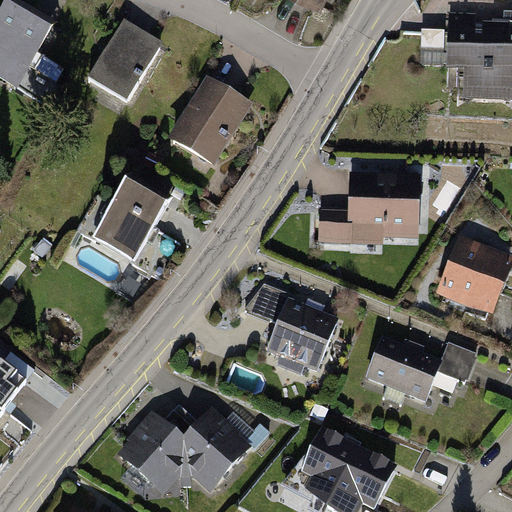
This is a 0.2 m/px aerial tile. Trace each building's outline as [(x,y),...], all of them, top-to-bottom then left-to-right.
[(18,13),(0,39),(0,72),(28,91),(61,43),(18,13)] [(511,22),(449,20),(446,100),(511,102),(511,22)] [(134,35),(96,86),(138,117),(176,66),(134,35)] [(214,87),(179,148),(227,176),(262,115),(214,87)] [(134,190),(100,245),(145,273),(179,217),(134,190)] [(334,218),(333,252),(431,254),(433,196),(362,194),(361,219),(334,218)] [(463,242),(442,291),(491,311),(511,261),(463,242)] [(297,318),(280,363),(326,380),(343,335),(297,318)] [(388,350),(376,388),(436,408),(448,370),(388,350)] [(0,372),(0,429),(7,435),(35,398),(0,372)] [(165,481),(183,479),(180,448),(169,438),(187,418),(175,408),(158,428),(148,419),(113,459),(153,494),(165,481)] [(169,438),(180,448),(183,479),(203,478),(216,489),(249,451),(209,416),(198,428),(187,418),(169,438)] [(394,470),(325,434),(304,473),(314,478),(309,488),(327,506),(338,511),(356,511),(361,505),(372,511),(394,470)]
